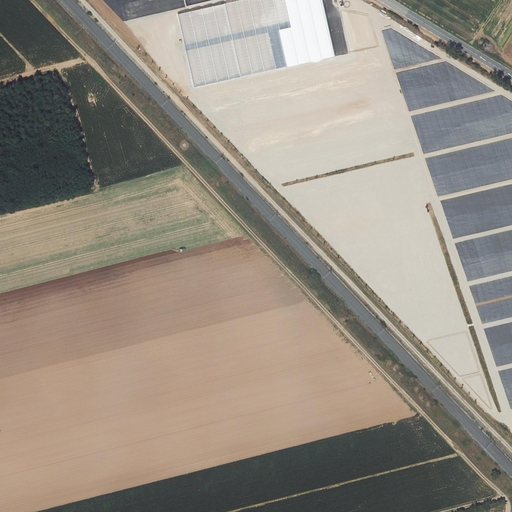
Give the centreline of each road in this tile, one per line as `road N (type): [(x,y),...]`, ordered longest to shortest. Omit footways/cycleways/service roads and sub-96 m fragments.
road 1 (track): [(504,498),(29,0)]
road 2 (track): [(511,448),(83,0)]
road 3 (secondary): [(511,77),(384,0)]
